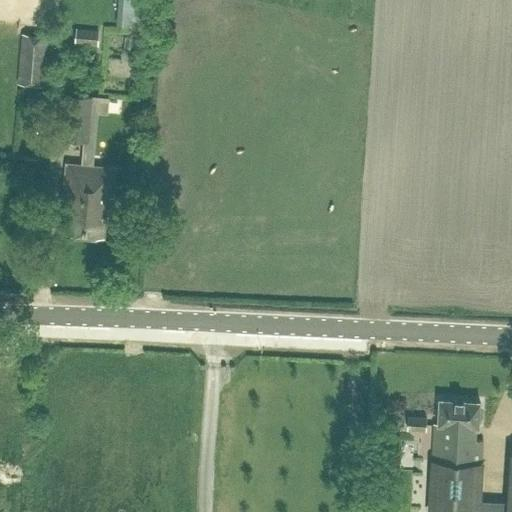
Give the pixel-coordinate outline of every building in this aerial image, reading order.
[(143,27),(144,0),(117,0),(116,25),(143,27)] [(99,28),(78,26),(75,41),(98,42),(99,28)] [(44,84),(47,49),(48,36),(20,33),(19,47),(16,82),(44,84)] [(133,48),(134,35),(124,34),(122,48),(133,48)] [(92,164),(98,94),(65,91),(61,137),(82,139),(80,163),(65,161),(61,206),(66,206),(64,230),(103,233),(106,193),(112,194),(115,166),(92,164)] [(482,427),(484,401),(439,398),(438,422),(434,422),(430,510),(457,511),(478,511),(479,499),(482,438),(475,438),(476,427),(482,427)] [(429,434),(429,422),(410,421),(410,433),(429,434)] [(511,511),(511,446),(508,501),(479,499),(478,511),(511,511)]
